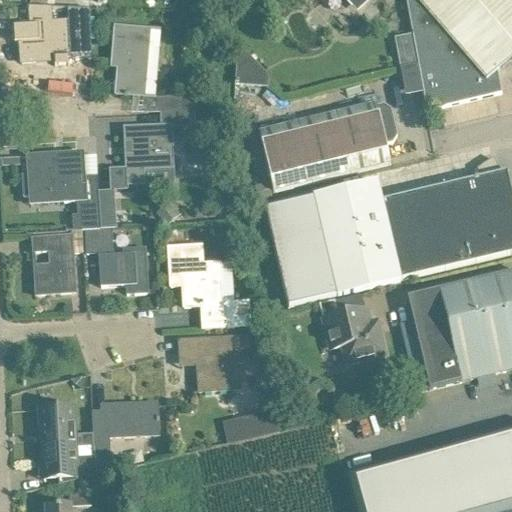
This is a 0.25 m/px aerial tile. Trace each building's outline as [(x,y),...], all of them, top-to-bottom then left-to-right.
[(348,0),(357,9),(367,0),(348,0)] [(498,73),(511,60),(511,0),(405,0),(413,36),(395,40),(400,70),(418,66),(427,113),(502,95),(498,73)] [(25,106),(76,103),(76,36),(55,37),(54,29),(39,30),(40,34),(19,35),(20,63),(16,63),(18,83),(24,83),(25,106)] [(118,77),(116,96),(155,100),(160,33),(115,29),(112,69),(121,69),(120,77),(118,77)] [(237,55),(235,87),(267,89),(268,80),(248,56),(237,55)] [(160,114),(194,113),(193,98),(159,99),(160,114)] [(390,166),(386,147),(393,145),(397,138),(391,111),(383,106),(376,108),(376,106),(259,136),(273,196),(390,166)] [(194,113),(160,114),(161,128),(124,130),(124,147),(134,146),(134,154),(125,155),(125,171),(110,171),(111,194),(127,193),(127,189),(144,188),(144,173),(173,171),(171,130),(201,129),(201,113),(194,113)] [(84,181),(83,155),(27,159),(28,177),(22,178),(24,199),(30,199),(63,197),(64,204),(78,204),(79,219),(74,219),(74,233),(99,231),(98,202),(97,201),(97,180),(84,181)] [(511,255),(511,189),(509,185),(507,174),(502,175),(493,160),(477,170),(479,180),(381,203),(377,185),(358,189),(314,200),(265,211),(288,310),(337,298),(381,288),(401,283),(400,282),(506,257),(511,255)] [(112,200),(97,201),(98,202),(99,231),(114,231),(112,200)] [(112,231),(99,232),(86,232),(87,256),(100,255),(101,289),(134,287),(135,296),(148,295),(146,251),(124,252),(124,258),(113,258),(112,231)] [(71,238),(32,241),(33,256),(50,255),(50,266),(34,267),(36,298),(75,295),(71,238)] [(201,308),(202,324),(203,331),(250,328),(248,304),(240,304),(240,301),(230,302),(228,268),(219,268),(219,266),(203,267),(202,248),(169,250),(171,289),(183,288),(184,309),(201,308)] [(413,324),(401,327),(417,394),(461,384),(511,371),(511,275),(500,278),(408,300),(413,324)] [(340,353),(345,370),(387,359),(378,321),(371,323),(368,309),(364,310),(360,296),(319,307),(323,321),(321,321),(330,355),(340,353)] [(65,306),(63,309),(64,315),(73,315),(72,306),(65,306)] [(197,361),(199,394),(238,392),(237,365),(249,364),(248,340),(179,344),(180,362),(197,361)] [(157,424),(159,424),(159,420),(157,420),(157,406),(101,408),(102,428),(103,440),(158,437),(157,424)] [(73,409),(40,411),(44,482),(89,480),(88,462),(76,463),(73,409)] [(280,435),(274,411),(222,424),(228,447),(280,435)] [(511,511),(511,430),(345,477),(354,511),(511,511)] [(94,450),(95,475),(110,475),(109,449),(94,450)] [(69,497),(70,508),(46,509),(46,511),(70,511),(71,511),(91,510),(90,496),(69,497)]
